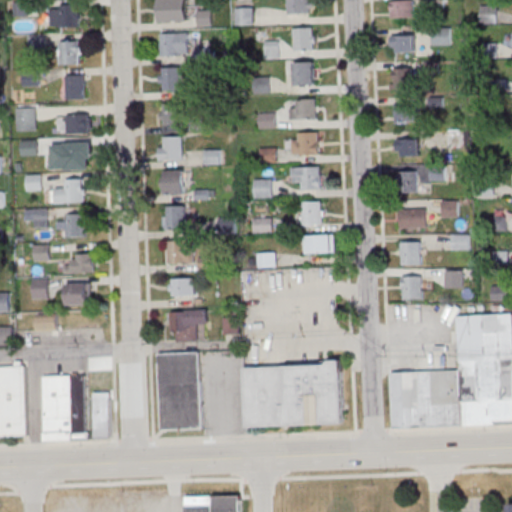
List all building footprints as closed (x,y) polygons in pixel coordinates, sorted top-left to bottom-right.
[(188,0),(158,0),(159,22),(188,22),(188,0)] [(312,0),(287,0),(288,13),(312,13),(312,0)] [(415,17),(414,0),(391,0),(391,17),(415,17)] [(498,4),(481,4),(481,23),(498,23),(498,4)] [(80,5),(50,5),(50,27),(80,27),(80,5)] [(254,8),(235,8),(235,26),(254,26),(254,8)] [(213,24),(211,11),(199,13),(201,26),(213,24)] [(316,27),(294,28),(294,50),(316,50),(316,27)] [(451,27),(434,27),(434,45),(451,45),(451,27)] [(161,57),(189,57),(189,34),(161,34),(161,57)] [(392,52),(417,52),(417,35),(392,35),(392,52)] [(61,64),(83,64),(83,41),(61,41),(61,64)] [(295,85),(316,85),(316,62),(295,62),(295,85)] [(182,68),(163,68),(163,92),(182,92),(182,68)] [(413,68),(392,68),(392,89),(413,89),(413,68)] [(23,71),(23,86),(42,86),(42,71),(23,71)] [(86,74),(68,74),(68,98),(86,98),(86,74)] [(317,118),(317,98),(300,98),(300,108),(291,108),(291,118),(317,118)] [(184,104),(163,103),(162,125),(183,126),(184,104)] [(420,104),(395,104),(395,122),(420,122),(420,104)] [(38,130),(38,107),(18,107),(18,130),(38,130)] [(276,127),(276,113),(260,114),(261,127),(276,127)] [(92,133),(93,114),(68,114),(68,133),(92,133)] [(320,132),(293,132),(293,155),(320,155),(320,132)] [(183,161),(183,138),(161,138),(161,161),(183,161)] [(421,139),(397,139),(397,156),(421,156),(421,139)] [(39,140),(21,140),(21,155),(39,155),(39,140)] [(88,167),(88,143),(69,143),(69,167),(88,167)] [(432,180),(446,180),(446,166),(432,166),(432,180)] [(323,167),(293,167),(293,183),(302,183),(302,189),(323,189),(323,167)] [(162,171),(162,195),(186,195),(186,171),(162,171)] [(418,171),(401,171),(401,192),(418,192),(418,171)] [(43,190),(43,174),(27,174),(27,190),(43,190)] [(86,203),(86,179),(66,179),(66,190),(56,190),(56,203),(86,203)] [(273,197),(273,180),(256,180),(256,197),(273,197)] [(323,201),(303,201),(303,225),(323,225),(323,201)] [(165,207),(165,230),(187,230),(187,207),(165,207)] [(49,227),(49,209),(31,209),(31,227),(49,227)] [(428,210),(399,210),(399,229),(428,229),(428,210)] [(87,213),(62,213),(62,236),(87,236),(87,213)] [(254,232),(273,232),(273,218),(254,218),(254,232)] [(335,234),(308,234),(308,252),(335,252),(335,234)] [(168,241),(168,263),(194,263),(194,241),(168,241)] [(422,266),(422,243),(402,243),(402,266),(422,266)] [(51,244),(35,244),(35,260),(51,260),(51,244)] [(95,253),(75,253),(75,263),(66,263),(66,272),(95,272),(95,253)] [(260,253),(260,266),(276,266),(276,253),(260,253)] [(403,277),(403,299),(424,299),(424,277),(403,277)] [(34,298),(50,298),(50,278),(34,278),(34,298)] [(171,296),(196,296),(196,278),(171,278),(171,296)] [(91,304),(91,282),(68,282),(68,304),(91,304)] [(0,292),(0,311),(11,312),(11,293),(0,292)] [(172,311),(173,341),(199,340),(199,323),(209,323),(208,310),(172,311)] [(59,330),(59,314),(37,314),(37,330),(59,330)] [(454,319),(511,317),(511,360),(455,361),(454,319)] [(225,333),(237,333),(237,319),(225,318),(225,333)] [(0,325),(0,344),(15,345),(15,326),(0,325)] [(159,433),(157,355),(198,354),(200,431),(159,433)] [(92,372),(91,357),(112,356),(112,371),(92,372)] [(241,428),(239,370),(320,367),(323,363),(345,362),(347,425),(241,428)] [(0,369),(27,368),(30,437),(2,438),(0,369)] [(389,430),(388,374),(457,373),(459,428),(389,430)] [(46,376),(88,375),(89,441),(48,442),(46,376)] [(99,440),(98,395),(116,395),(117,439),(99,440)] [(242,496),(242,511),(187,511),(187,497),(214,497),(242,496)]
